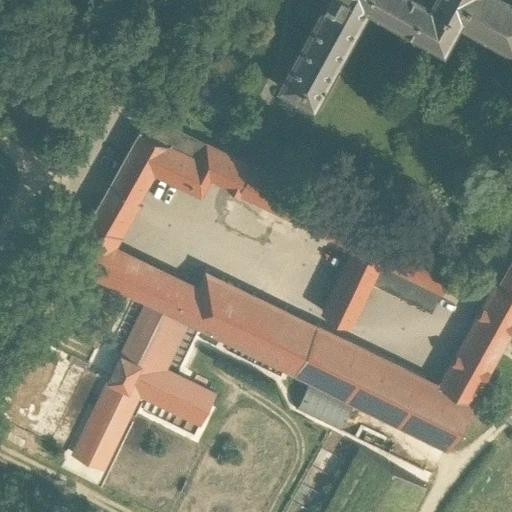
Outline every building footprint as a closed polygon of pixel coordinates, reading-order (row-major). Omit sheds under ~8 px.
[(443,49),(457,23),(511,53),(511,1),(510,0),(325,0),(277,87),(313,107),(367,8),(443,49)] [(210,141),(150,111),(109,184),(139,201),(155,173),(203,197),(211,179),(210,141)] [(210,141),(211,179),(354,249),(323,313),(351,326),(371,284),(432,313),(439,301),(440,302),(458,264),(210,141)] [(100,199),(94,210),(66,259),(111,282),(126,253),(112,246),(130,216),(100,199)] [(149,300),(174,313),(296,372),(319,327),(206,271),(198,288),(126,253),(111,282),(149,300)] [(511,260),(499,284),(511,291),(511,260)] [(439,387),(471,403),(511,326),(511,291),(499,284),(496,281),(439,387)] [(147,367),(174,313),(149,300),(82,437),(107,449),(134,394),(184,418),(197,392),(147,367)] [(471,403),(439,387),(319,327),(296,372),(448,445),(471,403)] [(366,511),(393,460),(357,442),(321,511),(366,511)]
